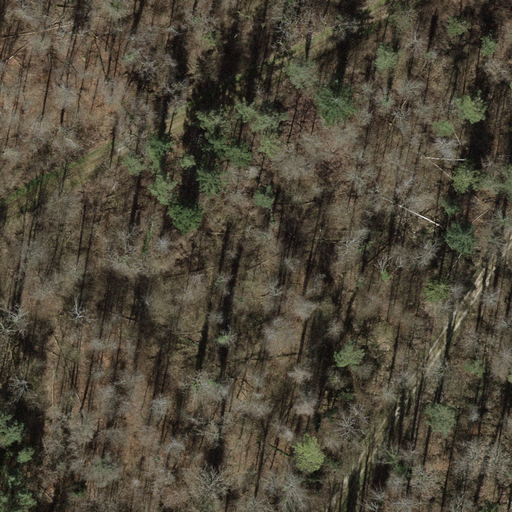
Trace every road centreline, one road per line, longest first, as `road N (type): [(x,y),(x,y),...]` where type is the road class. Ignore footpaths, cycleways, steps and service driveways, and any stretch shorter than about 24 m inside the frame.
road 1 (track): [(0,224),(402,0)]
road 2 (track): [(511,238),(331,511)]
